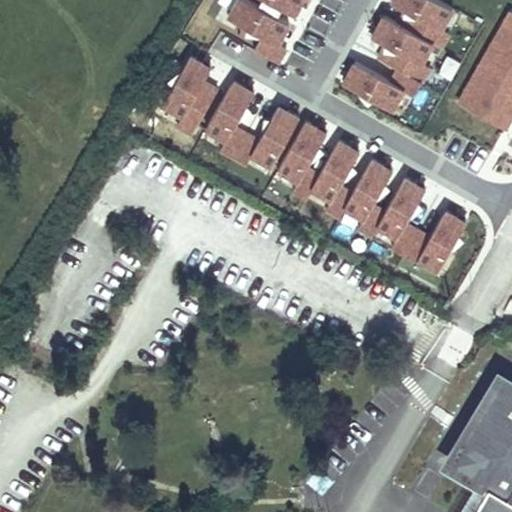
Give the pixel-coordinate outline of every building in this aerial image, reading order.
[(278,60),(307,0),(236,0),(228,17),(262,34),(255,49),(278,60)] [(413,99),(459,9),(442,0),(392,0),(389,8),(386,6),(346,85),(369,97),(367,101),(398,117),(408,97),(413,99)] [(508,133),(511,125),(511,10),(506,7),(455,104),(508,133)] [(393,249),(442,274),(469,220),(443,207),(432,229),(412,219),(430,183),(279,107),(264,137),(240,126),(260,87),(190,52),(158,116),(196,135),(200,126),(229,140),(226,146),(300,183),(297,189),(397,239),(393,249)] [(511,511),(511,377),(497,368),(436,468),(473,490),(459,511),(511,511)]
